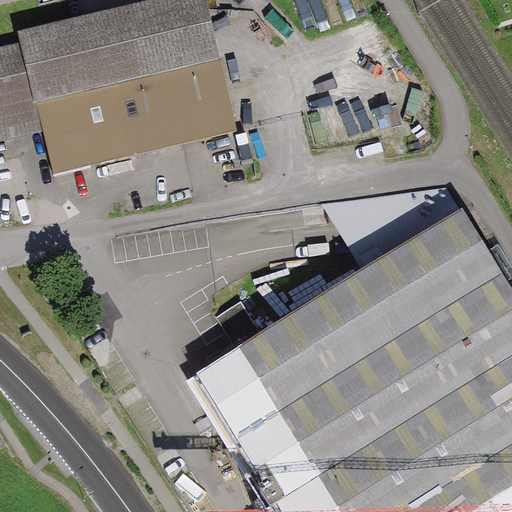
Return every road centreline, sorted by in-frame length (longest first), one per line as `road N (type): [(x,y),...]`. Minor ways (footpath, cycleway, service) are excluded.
road 1 (track): [(0,271),(172,511)]
road 2 (primary): [(131,511),(62,421),(0,358)]
road 3 (unknown): [(307,191),(267,38),(253,17),(237,13)]
